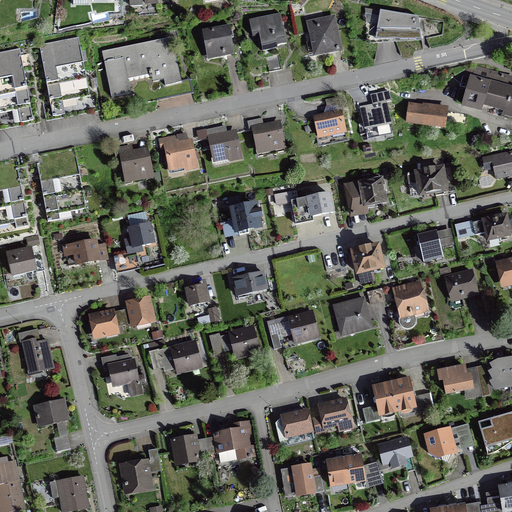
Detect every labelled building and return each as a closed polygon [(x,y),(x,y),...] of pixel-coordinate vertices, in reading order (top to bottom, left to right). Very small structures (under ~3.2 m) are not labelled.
[(444,21),(365,8),(367,44),(422,40),(427,39),(443,35),(444,21)] [(281,13),(249,19),(252,37),(253,36),(253,41),(260,40),(262,51),(278,47),(278,45),(286,44),(281,13)] [(336,15),(306,21),(309,34),(305,35),(307,42),(306,42),(309,58),(343,51),(336,15)] [(230,25),(202,30),(208,60),(235,55),(232,38),(234,38),(233,31),(231,31),(230,25)] [(172,37),(102,51),(111,97),(131,93),(128,79),(149,74),(150,78),(152,77),(153,82),(164,80),(165,86),(181,82),(172,37)] [(41,54),(44,71),(47,87),(53,117),(92,110),(88,86),(79,38),(39,45),(41,54)] [(0,127),(33,121),(28,90),(24,71),(21,56),(20,48),(0,52),(0,127)] [(282,70),(278,54),(266,57),(269,72),(282,70)] [(511,76),(475,66),(473,75),(511,85),(511,76)] [(511,87),(470,75),(461,107),(478,112),(482,113),(484,107),(503,112),(502,116),(511,119),(511,87)] [(367,139),(391,134),(389,126),(392,125),(388,106),(393,105),(390,90),(370,95),(372,104),(359,107),(362,118),(365,131),(367,131),(368,135),(367,135),(367,139)] [(324,113),(313,115),(318,140),(321,139),(321,143),(333,140),(333,139),(345,137),(345,134),(347,133),(340,98),(325,100),(327,106),(324,113)] [(423,105),(408,103),(405,124),(446,129),(449,107),(423,103),(423,105)] [(262,118),(247,121),(249,130),(251,130),(257,155),(286,149),(280,120),(263,124),(262,118)] [(206,129),(196,131),(198,141),(208,139),(214,166),(243,160),(236,129),(227,131),(226,126),(206,130),(206,129)] [(186,133),(158,138),(160,150),(164,150),(169,173),(172,172),(172,176),(184,174),(184,172),(200,169),(198,159),(199,159),(198,150),(195,151),(193,138),(187,140),(186,133)] [(132,144),(113,148),(116,161),(120,160),(125,184),(154,178),(155,182),(162,181),(160,172),(154,173),(148,147),(133,150),(132,144)] [(84,209),(86,209),(75,149),(35,156),(37,168),(41,184),(44,203),(48,222),(60,219),(61,224),(73,222),(72,219),(85,217),(84,209)] [(511,150),(481,158),(484,171),(493,169),(496,181),(511,177),(511,150)] [(16,228),(29,226),(24,203),(21,189),(18,171),(17,165),(0,168),(0,230),(9,229),(8,225),(15,223),(16,228)] [(444,165),(414,171),(414,173),(407,174),(411,197),(418,195),(419,198),(449,193),(448,188),(450,187),(447,171),(445,171),(444,165)] [(384,177),(344,184),(350,218),(369,215),(368,208),(374,207),(375,211),(384,210),(383,205),(389,204),(384,177)] [(297,190),(274,195),(276,206),(291,204),(291,201),(299,199),(297,190)] [(299,199),(291,201),(291,204),(296,226),(314,222),(313,217),(334,214),(330,193),(306,197),(306,198),(299,199)] [(213,208),(225,206),(224,198),(212,199),(213,208)] [(258,202),(229,207),(231,218),(227,219),(228,220),(220,222),(221,226),(222,225),(225,238),(239,235),(239,237),(249,235),(249,232),(263,229),(261,219),(263,218),(261,209),(260,204),(258,204),(258,202)] [(458,239),(484,233),(487,243),(490,242),(491,248),(500,245),(499,240),(511,236),(511,220),(509,222),(508,215),(507,214),(481,220),(482,221),(473,223),(472,221),(455,225),(458,239)] [(151,223),(127,228),(129,238),(124,239),(127,254),(113,257),(117,274),(140,269),(138,257),(149,255),(147,246),(155,244),(151,223)] [(423,261),(424,263),(443,259),(441,249),(455,245),(451,229),(437,232),(437,231),(417,236),(419,241),(417,242),(418,246),(413,247),(417,263),(423,261)] [(28,247),(6,252),(12,277),(37,271),(32,247),(40,245),(38,235),(25,238),(28,247)] [(97,239),(62,246),(64,258),(70,256),(72,265),(75,265),(76,267),(109,260),(106,244),(98,245),(97,239)] [(374,272),(386,270),(379,243),(350,250),(356,276),(358,276),(360,285),(376,281),(374,272)] [(310,264),(316,262),(314,255),(308,257),(310,264)] [(511,258),(495,262),(501,289),(511,285),(511,258)] [(451,273),(450,267),(439,269),(440,275),(451,273)] [(480,295),(473,269),(444,276),(450,303),(452,302),(454,308),(464,306),(462,300),(480,295)] [(231,278),(236,298),(238,298),(238,299),(250,296),(250,295),(269,291),(264,271),(251,274),(251,273),(246,274),(246,275),(231,278)] [(424,315),(424,313),(430,312),(422,281),(392,288),(399,318),(399,319),(399,321),(400,324),(401,326),(403,328),(407,329),(410,329),(414,327),(416,323),(417,321),(416,319),(416,318),(424,315)] [(184,288),(188,308),(198,305),(199,308),(207,306),(207,304),(210,303),(206,284),(184,288)] [(382,288),(374,290),(378,303),(385,301),(382,288)] [(378,303),(374,290),(367,292),(371,305),(378,303)] [(151,324),(156,323),(151,296),(125,301),(127,309),(130,324),(131,328),(137,327),(137,329),(151,326),(151,324)] [(341,338),(373,329),(365,297),(332,305),(341,338)] [(202,316),(203,324),(220,320),(217,307),(207,309),(208,315),(202,316)] [(93,340),(120,335),(118,327),(115,312),(114,309),(88,315),(93,340)] [(115,312),(118,327),(130,324),(127,309),(115,312)] [(313,310),(267,322),(270,336),(278,334),(279,339),(292,335),(294,346),(321,339),(313,310)] [(261,354),(254,326),(227,332),(228,335),(232,351),(235,361),(261,354)] [(20,343),(22,343),(29,372),(27,372),(28,375),(31,375),(32,378),(42,376),(42,372),(55,369),(48,339),(40,341),(38,329),(18,334),(20,343)] [(152,333),(153,341),(163,338),(162,330),(152,333)] [(220,337),(220,334),(209,336),(214,355),(232,351),(228,335),(220,337)] [(274,350),(282,348),(279,339),(278,334),(270,336),(274,350)] [(145,349),(166,345),(165,340),(144,344),(145,349)] [(159,349),(148,352),(153,370),(163,368),(164,373),(175,370),(177,375),(192,371),(194,376),(200,374),(199,370),(203,369),(196,340),(168,347),(169,348),(160,350),(159,349)] [(130,354),(117,357),(116,355),(101,358),(103,368),(108,367),(112,388),(123,386),(126,397),(130,396),(130,397),(144,395),(143,393),(145,393),(143,386),(142,386),(141,383),(146,382),(144,374),(139,375),(135,359),(131,360),(130,354)] [(489,382),(494,391),(511,388),(511,356),(498,359),(489,364),(492,370),(488,372),(491,377),(492,380),(489,382)] [(445,396),(465,392),(466,400),(482,397),(476,367),(471,368),(466,369),(466,365),(437,370),(439,382),(443,382),(445,396)] [(410,380),(410,377),(381,384),(372,386),(374,398),(373,398),(374,403),(375,403),(376,406),(379,418),(381,417),(415,409),(417,409),(414,397),(414,393),(413,388),(415,387),(413,381),(410,380)] [(431,393),(414,397),(417,409),(415,409),(415,412),(434,407),(431,393)] [(338,430),(339,433),(344,432),(344,434),(352,432),(352,430),(354,429),(347,397),(317,404),(320,416),(313,418),(317,435),(338,430)] [(65,399),(33,406),(38,428),(56,424),(59,437),(54,438),(57,452),(71,449),(65,422),(70,421),(65,399)] [(366,423),(382,419),(381,417),(379,418),(376,406),(362,409),(366,423)] [(274,421),(279,442),(288,440),(289,445),(313,440),(312,433),(314,433),(308,409),(280,415),(281,419),(274,421)] [(511,413),(478,423),(485,448),(511,440),(511,413)] [(201,462),(200,456),(216,454),(219,454),(220,463),(237,460),(256,457),(254,445),(251,446),(249,435),(253,434),(250,421),(229,424),(230,430),(225,431),(212,433),(213,437),(198,440),(197,435),(184,437),(170,439),(175,467),(178,466),(179,468),(188,467),(188,465),(201,462)] [(428,454),(438,459),(458,454),(455,444),(459,442),(461,449),(475,446),(468,424),(451,428),(451,427),(455,426),(454,422),(449,423),(450,427),(423,434),(428,454)] [(9,443),(13,442),(11,433),(0,435),(0,447),(9,445),(9,443)] [(392,470),(404,467),(406,472),(415,470),(412,458),(414,458),(407,436),(377,445),(381,461),(377,462),(380,471),(391,468),(392,470)] [(149,461),(151,473),(161,472),(157,449),(148,450),(150,461),(149,461)] [(348,456),(343,457),(339,458),(326,460),(330,489),(332,488),(333,493),(343,491),(342,486),(354,485),(354,489),(365,486),(365,483),(366,489),(384,484),(380,471),(377,462),(364,466),(361,454),(348,456)] [(0,511),(11,511),(26,509),(16,461),(8,462),(7,457),(0,458),(0,511)] [(119,464),(125,496),(128,495),(128,498),(141,495),(140,493),(154,490),(151,473),(149,461),(149,459),(119,464)] [(296,496),(296,498),(316,495),(316,493),(312,469),(312,464),(291,467),(291,468),(281,470),(285,498),(296,496)] [(316,493),(324,492),(321,476),(320,468),(312,469),(316,493)] [(75,511),(90,509),(84,476),(49,483),(50,486),(48,486),(50,496),(52,495),(53,499),(59,498),(61,511),(75,511)] [(511,511),(511,483),(508,484),(498,486),(499,491),(485,493),(487,505),(481,506),(482,511),(511,511)] [(449,506),(446,507),(446,505),(443,505),(438,506),(439,508),(430,510),(429,511),(482,511),(481,506),(480,502),(466,505),(465,504),(456,505),(456,503),(452,503),(449,504),(449,506)]
